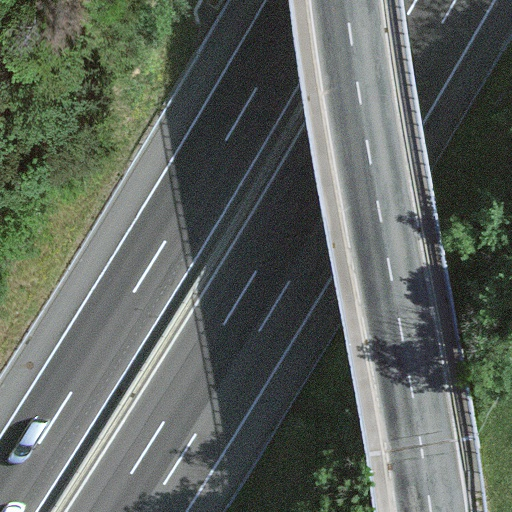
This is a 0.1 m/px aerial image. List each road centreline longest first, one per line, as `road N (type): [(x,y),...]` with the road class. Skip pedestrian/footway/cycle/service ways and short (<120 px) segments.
road 1 (motorway): [(307,0),(0,510)]
road 2 (motorway): [(130,511),(435,0)]
road 3 (tertiary): [(431,511),(348,0)]
